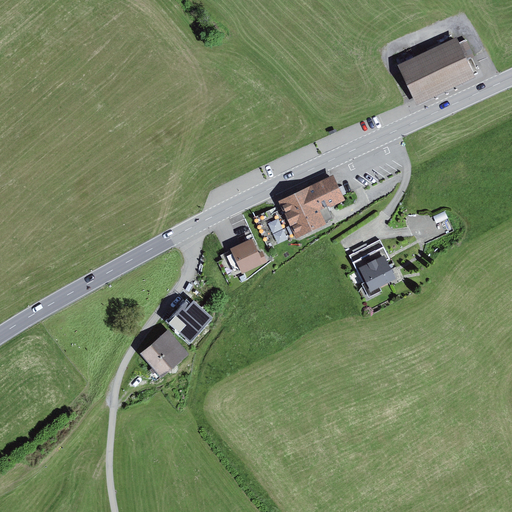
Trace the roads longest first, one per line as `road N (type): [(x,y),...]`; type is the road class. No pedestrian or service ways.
road 1 (secondary): [(511,77),(202,222),(0,335)]
road 2 (track): [(202,222),(186,278),(118,380),(115,511)]
